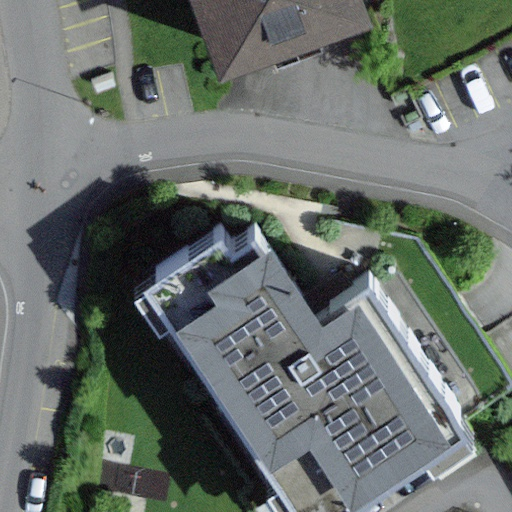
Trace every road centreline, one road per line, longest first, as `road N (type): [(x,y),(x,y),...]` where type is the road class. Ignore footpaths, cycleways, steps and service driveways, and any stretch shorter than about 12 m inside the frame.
road 1 (residential): [(511,201),(463,178),(245,135),(43,169)]
road 2 (residential): [(1,511),(43,169)]
road 3 (residential): [(43,169),(26,0)]
road 4 (residential): [(393,511),(454,476),(491,475),(511,486)]
